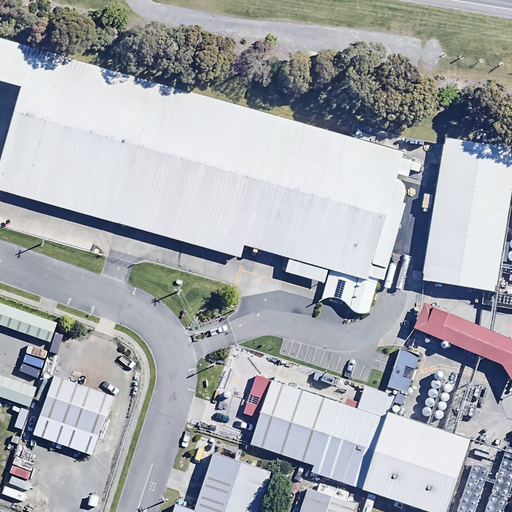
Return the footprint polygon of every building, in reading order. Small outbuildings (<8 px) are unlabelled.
[(412,150),(0,27),(0,79),(20,86),(0,153),(0,187),(237,258),(242,239),(374,278),(412,150)] [(511,164),(511,147),(441,136),(418,276),(491,288),(511,164)] [(60,322),(0,301),(0,324),(53,343),(60,322)] [(511,340),(511,341),(424,305),(415,331),(502,366),(511,380),(511,340)] [(419,357),(400,351),(389,388),(408,393),(419,357)] [(111,390),(55,371),(35,429),(91,448),(111,390)] [(453,378),(434,372),(420,415),(439,421),(453,378)] [(0,375),(0,399),(30,410),(37,388),(0,375)] [(470,440),(265,375),(248,432),(317,453),(312,469),(447,511),(470,440)] [(469,380),(460,377),(452,405),(461,408),(469,380)] [(27,412),(13,407),(6,428),(21,433),(27,412)] [(252,511),(267,468),(211,449),(189,511),(252,511)] [(348,511),(353,500),(303,485),(294,511),(348,511)]
